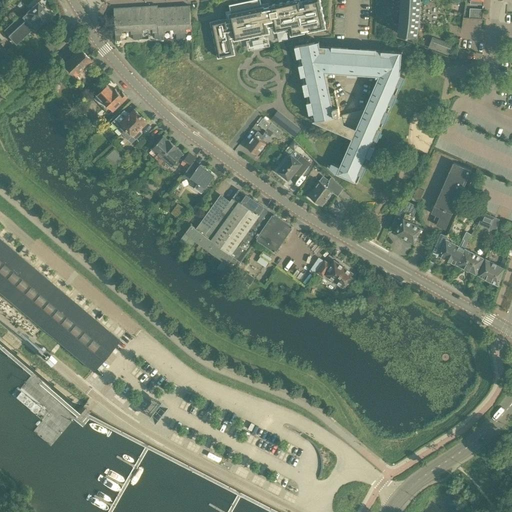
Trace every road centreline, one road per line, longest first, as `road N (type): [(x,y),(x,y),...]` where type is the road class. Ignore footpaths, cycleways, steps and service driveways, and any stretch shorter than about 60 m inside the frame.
road 1 (secondary): [(506,330),(304,215),(199,142),(128,77),(83,19)]
road 2 (residential): [(353,458),(286,417),(199,383),(143,339)]
road 3 (secondary): [(397,498),(511,403)]
